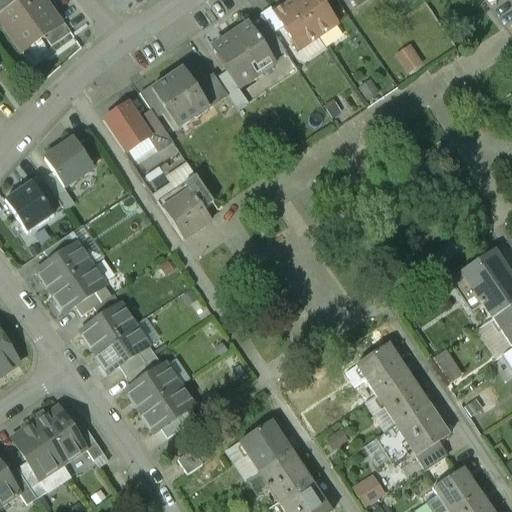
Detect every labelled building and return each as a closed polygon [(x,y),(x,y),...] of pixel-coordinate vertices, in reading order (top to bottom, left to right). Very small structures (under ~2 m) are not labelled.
[(0,0),(0,23),(21,53),(44,37),(60,26),(60,25),(42,0),(0,0)] [(318,38),(292,0),(291,0),(273,12),(272,13),(282,28),(297,51),(318,38)] [(292,0),(318,38),(338,24),(323,1),(322,0),(292,0)] [(261,17),(272,35),(282,28),(272,13),(273,12),(270,9),(260,16),(261,17)] [(248,26),(271,61),(284,53),(272,35),(261,17),(248,26)] [(60,25),(60,26),(44,37),(51,47),(71,34),(63,23),(60,25)] [(248,26),(212,50),(226,72),(238,90),(255,79),(252,74),(270,63),(272,67),(274,66),(271,61),(248,26)] [(396,53),(407,73),(423,65),(412,44),(396,53)] [(182,70),(151,90),(166,113),(178,131),(209,110),(195,90),(182,70)] [(216,79),(228,97),(228,98),(239,90),(238,90),(226,72),(216,79)] [(195,90),(209,110),(228,97),(216,79),(214,77),(195,90)] [(151,90),(141,97),(156,120),(166,113),(151,90)] [(239,90),(228,98),(237,112),(248,105),(239,90)] [(126,106),(106,120),(128,153),(148,139),(138,123),(126,106)] [(138,123),(148,139),(158,153),(172,144),(152,114),(138,123)] [(73,141),(44,161),(53,174),(63,190),(93,170),(73,141)] [(63,190),(53,174),(43,180),(56,200),(66,194),(63,190)] [(32,185),(52,215),(62,209),(56,200),(43,180),(41,178),(32,185)] [(195,178),(185,185),(203,212),(213,205),(195,178)] [(26,236),(54,218),(52,215),(32,185),(4,202),(26,236)] [(203,212),(185,185),(157,204),(182,242),(210,223),(203,212)] [(50,264),(76,246),(80,244),(73,234),(43,254),(50,264)] [(50,264),(36,273),(50,294),(90,267),(76,246),(50,264)] [(511,308),(511,283),(493,254),(462,274),(473,291),(460,300),(470,314),(483,306),(493,321),(511,308)] [(90,267),(50,294),(65,315),(74,308),(104,288),(90,267)] [(93,310),(111,298),(104,288),(74,308),(81,318),(93,310)] [(100,320),(120,307),(113,297),(111,298),(93,310),(100,320)] [(100,320),(80,333),(94,354),(134,328),(120,307),(100,320)] [(511,308),(493,321),(511,350),(511,308)] [(134,328),(94,354),(108,375),(118,368),(148,349),(134,328)] [(0,338),(0,378),(18,366),(0,338)] [(388,348),(346,376),(352,386),(363,379),(375,398),(407,378),(388,348)] [(125,379),(155,359),(148,349),(118,368),(125,379)] [(511,351),(502,358),(511,373),(511,372),(511,351)] [(449,352),(438,358),(451,383),(462,377),(449,352)] [(132,388),(162,369),(155,359),(125,379),(132,388)] [(132,388),(125,393),(139,414),(179,387),(165,366),(162,369),(132,388)] [(427,408),(407,378),(375,398),(365,406),(374,419),(377,417),(380,421),(387,416),(395,428),(427,408)] [(179,387),(139,414),(153,435),(160,431),(190,411),(193,408),(179,387)] [(395,428),(374,442),(388,463),(392,470),(408,459),(406,456),(410,454),(415,460),(436,447),(448,439),(427,408),(395,428)] [(73,433),(58,410),(34,425),(62,467),(85,451),(73,433)] [(196,421),(190,411),(160,431),(167,441),(196,421)] [(62,467),(34,425),(11,441),(26,464),(38,482),(62,467)] [(271,425),(239,446),(258,476),(291,455),(271,425)] [(73,433),(85,451),(93,463),(103,456),(83,426),(73,433)] [(388,463),(374,442),(364,449),(378,469),(388,463)] [(436,447),(415,460),(424,474),(445,461),(436,447)] [(192,453),(177,463),(187,478),(202,468),(192,453)] [(310,485),(291,455),(258,476),(247,483),(257,499),(269,491),(279,505),(310,485)] [(46,494),(38,482),(26,464),(16,470),(36,501),(46,494)] [(6,477),(0,467),(0,507),(18,495),(6,477)] [(26,507),(36,501),(16,470),(6,477),(18,495),(26,507)] [(463,471),(434,491),(440,501),(437,503),(443,511),(450,511),(478,494),(463,471)] [(373,480),(356,491),(365,505),(383,494),(373,480)] [(328,511),(310,485),(279,505),(282,511),(328,511)] [(489,511),(478,494),(450,511),(489,511)]
